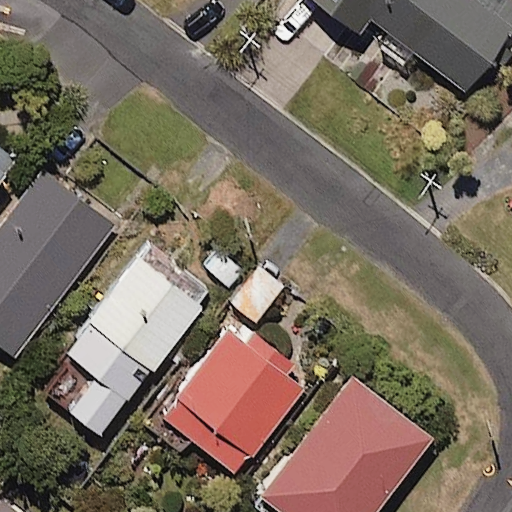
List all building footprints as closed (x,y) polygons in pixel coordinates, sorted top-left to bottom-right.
[(321,0),(365,32),(374,19),(391,32),(379,47),(409,69),(420,54),(472,92),(511,38),(511,23),(480,0),(321,0)] [(0,135),(0,187),(26,156),(0,135)] [(120,225),(50,172),(0,236),(0,341),(20,356),(120,225)] [(216,293),(150,245),(72,353),(45,390),(106,434),(155,367),(160,371),(216,293)] [(287,284),(260,264),(232,302),(259,322),(287,284)] [(240,473),(308,386),(290,372),(298,362),(256,329),(248,339),(235,329),(156,429),(186,453),(197,439),(240,473)] [(381,511),(437,437),(357,377),(267,499),(284,511),(381,511)]
